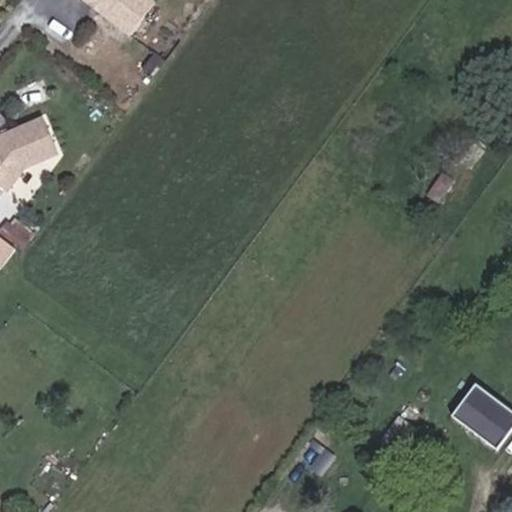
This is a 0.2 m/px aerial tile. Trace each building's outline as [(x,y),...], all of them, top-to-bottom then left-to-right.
[(146,0),(80,0),(134,42),(159,10),(146,0)] [(0,187),(5,191),(9,194),(27,170),(58,155),(41,120),(2,139),(0,141),(0,187)] [(34,241),(15,227),(7,238),(26,252),(34,241)] [(511,444),(511,406),(484,385),(459,418),(478,433),(481,430),(487,434),(484,437),(505,453),(511,444)] [(398,452),(414,431),(401,422),(386,443),(398,452)]
